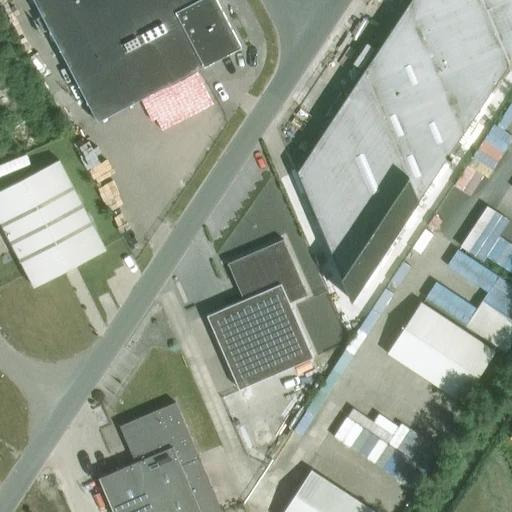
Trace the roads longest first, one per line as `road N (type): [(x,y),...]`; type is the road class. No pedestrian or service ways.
road 1 (unknown): [(155,277),(240,464),(260,477),(284,473),(511,155)]
road 2 (unclassified): [(70,405),(324,22)]
road 3 (unclassified): [(0,508),(70,405)]
